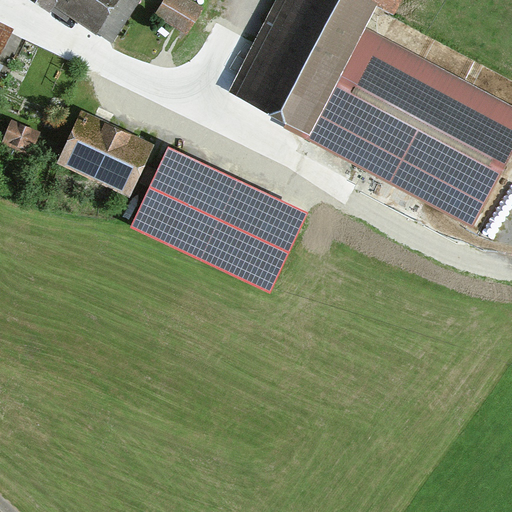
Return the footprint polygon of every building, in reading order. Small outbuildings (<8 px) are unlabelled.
[(128,0),(42,0),(106,38),(128,0)] [(205,9),(188,0),(166,0),(158,16),(190,35),(205,9)] [(402,0),(286,0),(236,96),(478,223),(511,157),(511,107),(382,39),(402,0)] [(0,74),(22,29),(0,19),(0,74)] [(159,146),(87,114),(67,160),(138,192),(159,146)] [(43,136),(18,124),(9,144),(34,156),(43,136)] [(311,213),(179,150),(142,226),(274,289),(311,213)]
